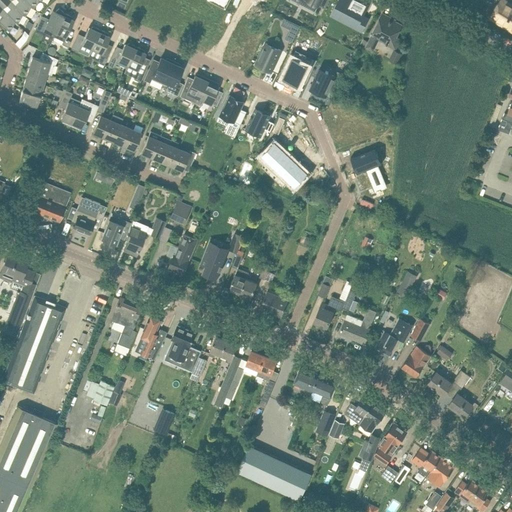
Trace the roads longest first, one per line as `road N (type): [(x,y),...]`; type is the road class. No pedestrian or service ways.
road 1 (residential): [(73,0),(309,109),(346,196),(286,339)]
road 2 (secondary): [(286,339),(0,225)]
road 3 (secondary): [(511,478),(363,372),(286,339)]
road 4 (residential): [(177,186),(6,107),(12,55),(0,40)]
